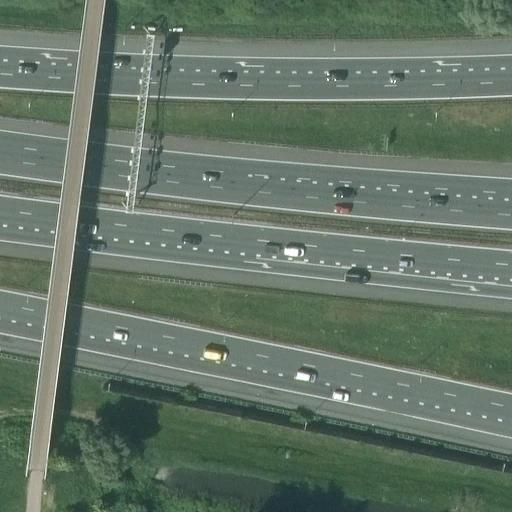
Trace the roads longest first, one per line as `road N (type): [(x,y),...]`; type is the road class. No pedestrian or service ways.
road 1 (motorway): [(0,304),(511,407)]
road 2 (motorway): [(0,215),(511,272)]
road 3 (motorway): [(511,208),(0,152)]
road 4 (motorway): [(511,81),(298,86),(0,74)]
road 5 (track): [(287,458),(511,498)]
